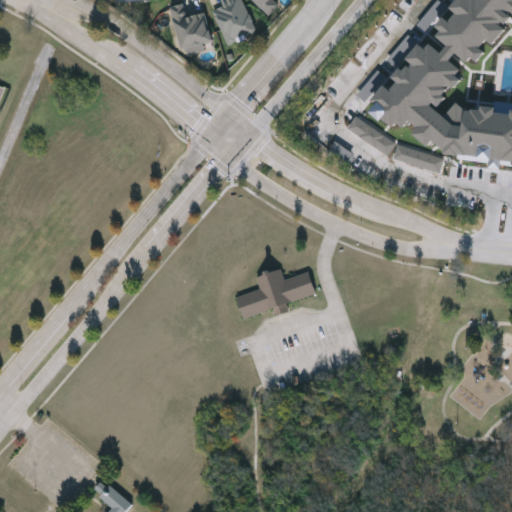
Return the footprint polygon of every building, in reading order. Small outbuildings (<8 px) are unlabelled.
[(229,43),(212,5),(224,0),(243,0),(257,31),(229,43)] [(276,0),(280,4),(269,15),(254,0),(276,0)] [(436,29),(472,62),(483,50),(482,49),(508,21),(505,19),(511,11),(511,0),(460,0),(454,7),(460,13),(451,23),(446,18),(436,29)] [(172,6),(186,3),(189,15),(206,11),(214,41),(183,49),(172,6)] [(466,157),(475,149),(477,134),(503,138),(500,161),(511,162),(511,131),(493,129),(495,111),(461,107),(459,106),(444,118),(430,102),(441,103),(450,83),(455,86),(458,83),(459,72),(435,43),(428,49),(418,45),(412,59),(416,64),(375,98),(380,104),(376,113),(404,126),(413,118),(421,127),(417,135),(466,157)] [(316,294),(285,302),(288,312),(276,315),(274,309),(243,317),(237,296),(260,289),(256,275),(281,268),(284,279),(310,272),(316,294)] [(108,511),(112,507),(93,490),(104,478),(132,505),(125,511),(108,511)]
